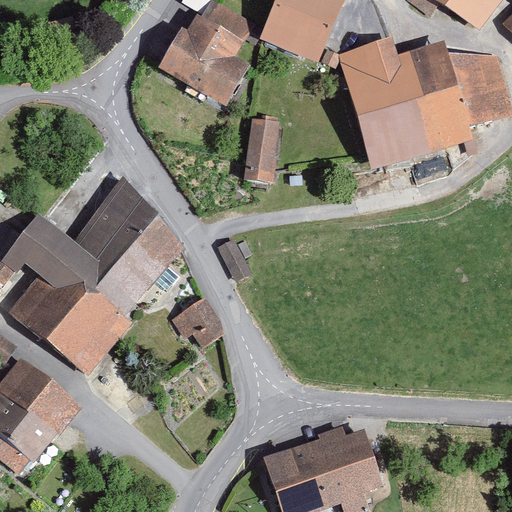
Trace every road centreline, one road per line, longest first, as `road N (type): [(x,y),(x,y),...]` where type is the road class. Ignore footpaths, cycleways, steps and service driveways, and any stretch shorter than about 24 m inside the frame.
road 1 (residential): [(278,416),(199,242),(99,88)]
road 2 (secondary): [(511,415),(331,405),(278,416)]
road 3 (secondary): [(195,511),(227,460),(278,416)]
